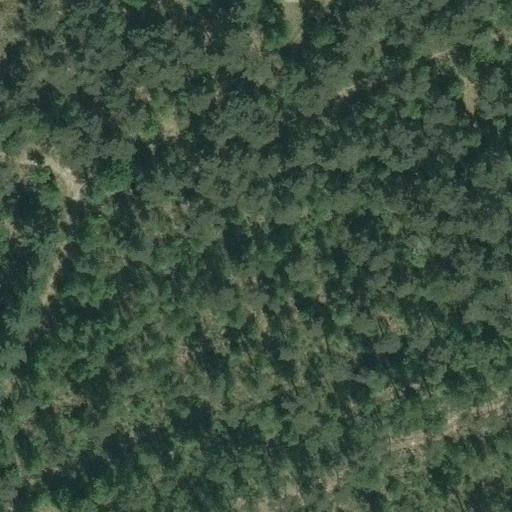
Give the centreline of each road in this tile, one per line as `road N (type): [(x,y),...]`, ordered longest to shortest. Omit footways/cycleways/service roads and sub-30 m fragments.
road 1 (track): [(325,2),(243,82),(149,117),(83,162),(69,230),(0,403)]
road 2 (track): [(110,139),(167,139),(260,122),(449,39),(511,29)]
